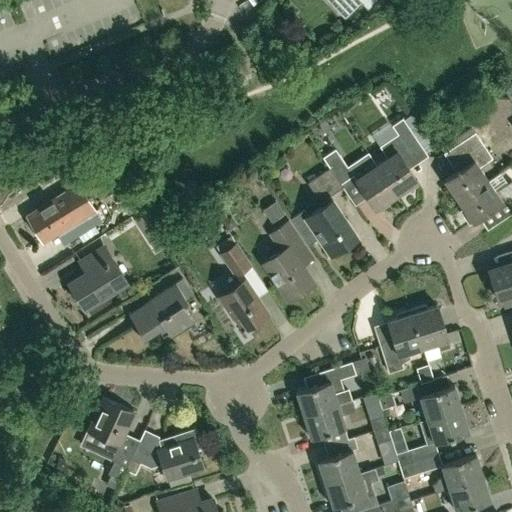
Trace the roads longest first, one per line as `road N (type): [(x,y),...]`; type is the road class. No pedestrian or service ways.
road 1 (residential): [(235,389),(86,372),(0,228)]
road 2 (residential): [(0,125),(79,95),(184,70),(200,55),(224,0)]
road 3 (residential): [(235,389),(437,236)]
road 4 (residential): [(511,428),(485,335),(465,309),(437,236)]
road 5 (residential): [(301,511),(292,490),(239,433),(235,389)]
